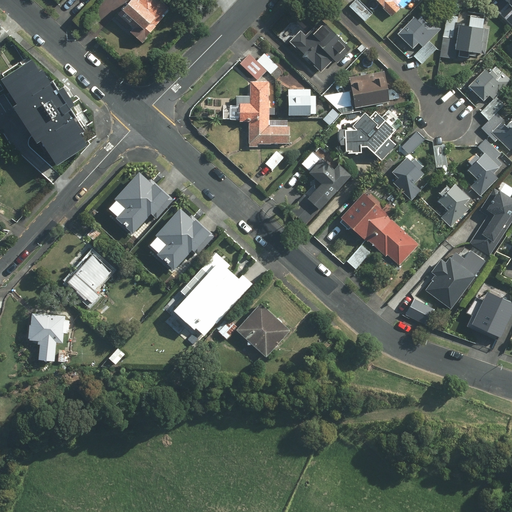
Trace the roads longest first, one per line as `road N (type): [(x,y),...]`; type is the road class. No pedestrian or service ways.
road 1 (residential): [(143,117),(373,330),(511,385)]
road 2 (residential): [(143,117),(0,271)]
road 3 (residential): [(8,0),(143,117)]
road 4 (residential): [(445,116),(331,0)]
road 5 (residential): [(246,13),(143,117)]
